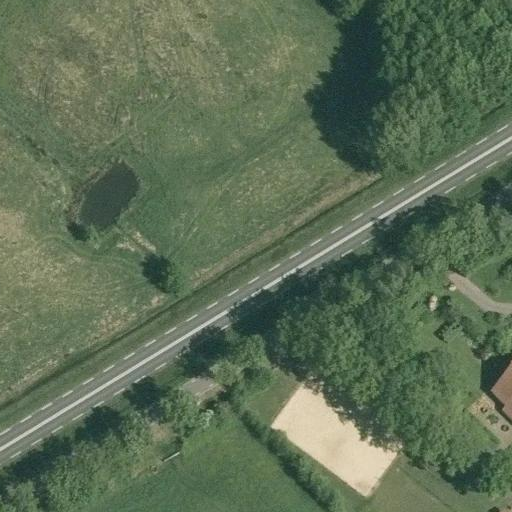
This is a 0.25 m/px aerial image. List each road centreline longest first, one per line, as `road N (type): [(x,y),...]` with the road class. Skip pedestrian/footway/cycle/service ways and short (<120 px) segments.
road 1 (unclassified): [(0,506),(511,192)]
road 2 (secondary): [(0,452),(511,139)]
road 3 (unknown): [(427,244),(452,289),(486,317),(511,323)]
